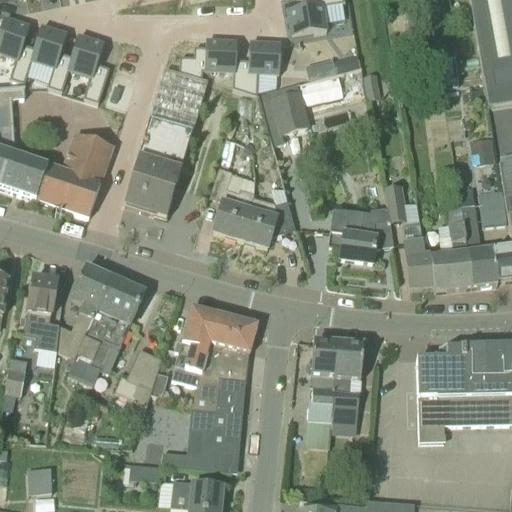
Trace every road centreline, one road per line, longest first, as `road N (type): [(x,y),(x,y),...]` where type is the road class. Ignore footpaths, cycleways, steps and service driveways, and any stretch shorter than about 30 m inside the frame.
road 1 (residential): [(93,254),(160,17)]
road 2 (tertiary): [(281,308),(356,321),(511,319)]
road 3 (residential): [(260,511),(281,308)]
road 4 (tertiary): [(93,254),(281,308)]
